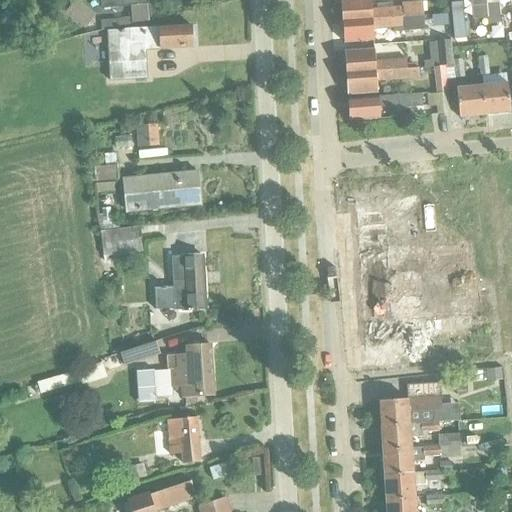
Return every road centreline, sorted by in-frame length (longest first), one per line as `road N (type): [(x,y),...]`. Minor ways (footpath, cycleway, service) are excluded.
road 1 (residential): [(287,511),(260,0)]
road 2 (residential): [(347,511),(326,162)]
road 3 (residential): [(326,162),(511,143)]
road 4 (residential): [(326,162),(314,0)]
